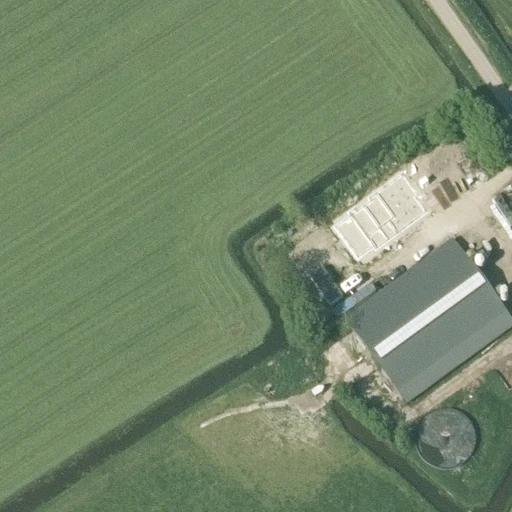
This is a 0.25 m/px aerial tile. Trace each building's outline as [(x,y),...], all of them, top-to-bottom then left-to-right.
[(456,164),(476,150),(464,131),(443,144),(456,164)] [(434,218),(399,171),(335,219),(333,217),(325,224),(329,229),(316,238),(313,234),(288,252),(292,258),(288,261),(302,281),(340,253),(366,289),(442,234),(431,220),(434,218)] [(511,325),(453,244),(345,324),(404,405),(511,326),(511,325)] [(307,333),(323,338),(328,322),(312,317),(307,333)] [(412,448),(413,454),(415,460),(418,465),(423,470),(428,474),(433,477),(439,478),(445,479),(451,479),(456,477),(461,475),(465,472),(469,468),(472,463),(475,457),(477,451),(477,443),(476,437),(473,431),(469,425),(465,420),(459,417),(453,414),(446,413),(439,414),(431,416),(426,420),(420,424),(417,430),(414,435),(412,442),(412,448)]
